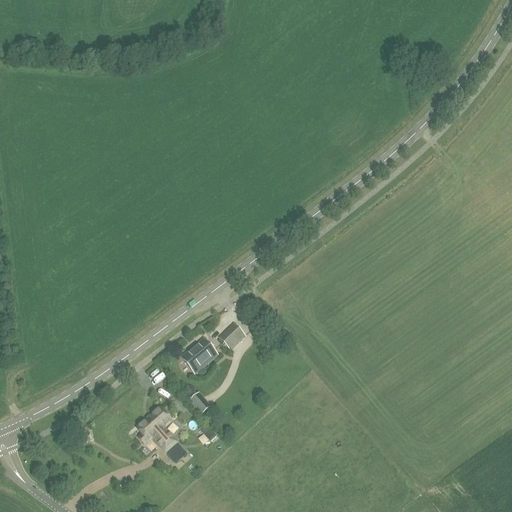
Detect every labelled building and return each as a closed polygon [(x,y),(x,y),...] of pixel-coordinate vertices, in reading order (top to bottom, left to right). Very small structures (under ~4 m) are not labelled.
[(230,351),(245,337),(234,325),(219,339),(230,351)] [(195,375),(218,356),(204,339),(181,358),(195,375)] [(201,417),(211,408),(199,393),(189,402),(201,417)] [(178,443),(166,430),(173,423),(160,408),(137,429),(142,435),(138,439),(145,447),(153,440),(166,454),(178,443)] [(206,425),(200,430),(204,435),(210,430),(206,425)] [(188,455),(181,447),(175,453),(182,460),(188,455)]
